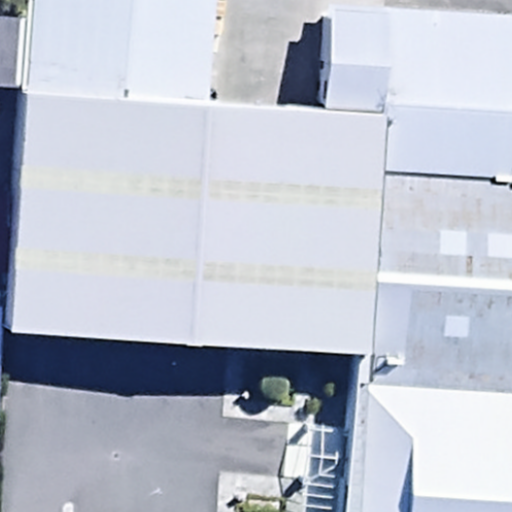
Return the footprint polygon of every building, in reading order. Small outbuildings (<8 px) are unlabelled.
[(511,34),(365,27),(362,83),(357,182),(511,190),(511,34)] [(0,97),(6,98),(9,47),(0,46),(0,97)] [(362,83),(29,66),(16,320),(349,338),(357,182),(362,83)] [(511,190),(357,182),(349,338),(346,379),(511,387),(511,190)] [(511,511),(511,387),(346,379),(339,511),(511,511)]
